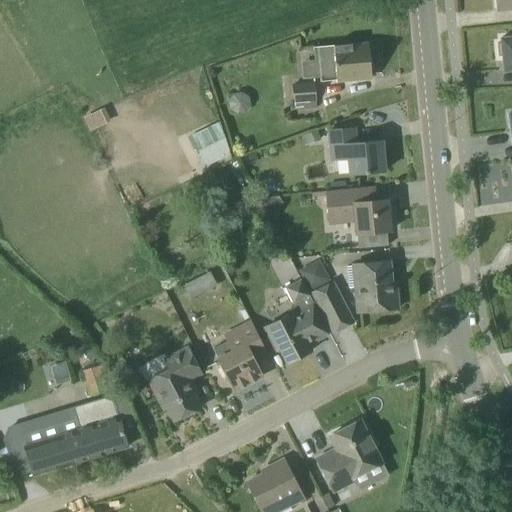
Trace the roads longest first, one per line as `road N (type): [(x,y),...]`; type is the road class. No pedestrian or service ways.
road 1 (residential): [(24,511),(272,417),(383,358),(456,339)]
road 2 (tertiary): [(420,0),(456,339)]
road 3 (track): [(407,511),(434,343)]
road 4 (tertiary): [(456,339),(480,415),(511,476)]
